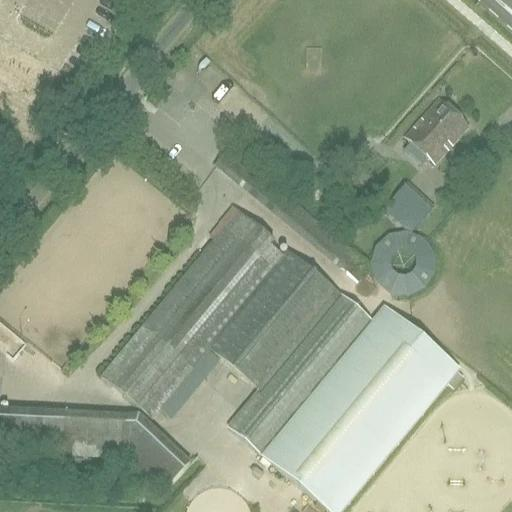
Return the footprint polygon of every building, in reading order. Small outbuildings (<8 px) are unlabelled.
[(194,60),(174,72),(181,84),(201,73),(194,60)] [(217,65),(208,75),(222,86),(230,77),(217,65)] [(172,78),(150,98),(161,110),(182,90),(172,78)] [(434,168),(469,129),(439,103),(404,142),(434,168)] [(412,237),(434,212),(406,187),(384,211),(412,237)] [(346,227),(360,210),(343,197),(329,213),(346,227)] [(160,411),(169,419),(215,363),(207,357),(209,354),(257,394),(227,431),(261,460),(324,511),(345,511),(460,373),(384,310),(367,330),(269,248),(273,243),(239,216),(101,382),(151,423),(160,411)] [(355,257),(341,273),(357,287),(370,270),(355,257)] [(0,456),(72,460),(73,417),(0,413),(0,456)] [(154,476),(162,483),(173,471),(165,464),(154,476)]
